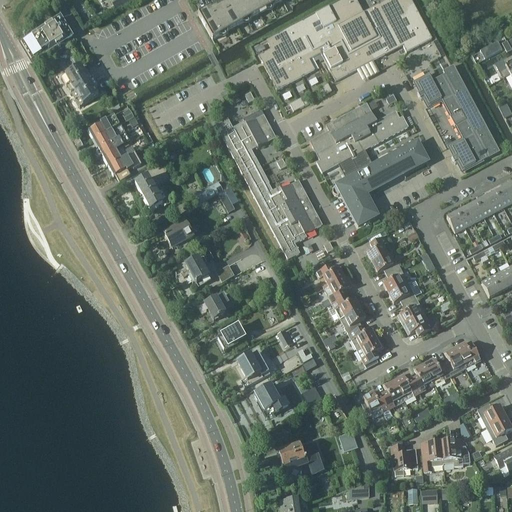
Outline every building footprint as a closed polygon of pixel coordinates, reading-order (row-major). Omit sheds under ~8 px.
[(198,16),(212,41),(215,40),(213,37),(232,27),(234,29),(238,27),(236,24),(255,14),(257,16),(260,14),(259,12),(278,1),(280,3),(281,2),(280,0),(231,0),(229,1),(230,3),(217,10),(216,9),(211,12),(210,9),(198,16)] [(356,72),(373,64),(385,57),(402,47),(406,54),(432,41),(410,0),(390,0),(363,15),(355,0),(345,0),(304,22),(303,22),(266,42),(271,51),(258,58),(277,92),(314,72),(309,61),(320,55),(335,83),(356,72)] [(72,39),(60,19),(30,36),(19,43),(32,65),(44,57),(44,56),(72,39)] [(497,44),(480,53),(484,60),(501,51),(497,44)] [(511,53),(506,44),(502,46),(506,55),(511,53)] [(70,48),(64,52),(69,60),(74,56),(73,55),(70,48)] [(510,76),(511,74),(511,57),(496,66),(503,80),(510,76)] [(432,82),(429,76),(414,84),(419,93),(417,94),(418,96),(417,96),(420,100),(421,101),(423,100),(428,109),(442,102),(450,118),(449,118),(455,128),(462,141),(449,148),(453,157),(451,159),(452,160),(454,164),(455,165),(456,165),(457,164),(462,173),(482,163),(481,162),(488,159),(489,159),(499,153),(481,118),(453,67),(442,73),(444,76),(432,82)] [(65,77),(74,92),(93,80),(88,73),(85,75),(80,68),(65,77)] [(93,80),(74,92),(83,107),(98,97),(93,90),(97,88),(93,80)] [(328,86),(322,89),(325,96),(331,93),(328,86)] [(254,102),(250,94),(244,97),(248,105),(254,102)] [(389,107),(396,103),(393,97),(386,101),(389,107)] [(301,100),(295,103),(299,110),(305,107),(301,100)] [(373,101),(366,104),(370,111),(377,108),(373,101)] [(293,113),(299,110),(295,103),(289,106),(293,113)] [(321,176),(365,152),(408,129),(403,118),(399,120),(396,113),(376,123),(370,112),(367,105),(346,117),(331,125),(334,131),(329,133),(335,145),(316,156),(319,163),(316,164),(321,176)] [(124,117),(127,122),(133,119),(130,114),(124,117)] [(93,142),(107,135),(120,128),(114,117),(100,124),(101,126),(88,133),(93,142)] [(322,227),(310,205),(298,182),(281,191),(279,189),(272,192),(251,152),(257,148),(257,150),(276,140),(264,117),(246,126),(245,123),(233,129),(228,120),(215,127),(269,227),(288,262),(300,255),(295,246),(307,239),(305,236),(316,231),(322,227)] [(135,120),(129,123),(132,129),(138,126),(135,120)] [(121,130),(108,137),(107,135),(93,142),(98,151),(112,143),(124,136),(121,130)] [(112,143),(98,151),(103,160),(122,149),(119,145),(127,140),(124,136),(112,143)] [(371,194),(398,179),(427,164),(417,145),(337,188),(333,190),(333,191),(332,192),(332,193),(332,195),(333,196),(334,197),(335,198),(337,198),(338,198),(341,196),(358,228),(377,218),(364,195),(369,192),(369,193),(370,194),(371,194)] [(122,149),(103,160),(107,168),(134,154),(131,148),(124,153),(122,149)] [(107,168),(113,178),(126,169),(123,164),(128,161),(129,163),(137,158),(134,154),(107,168)] [(280,171),(286,168),(282,161),(276,164),(280,171)] [(155,192),(148,179),(135,186),(142,199),(155,192)] [(218,184),(201,194),(206,203),(218,196),(223,193),(218,184)] [(503,211),(511,205),(511,204),(504,189),(494,194),(503,211)] [(155,192),(142,199),(150,213),(169,202),(163,192),(157,196),(155,192)] [(235,211),(224,192),(223,193),(218,196),(228,214),(235,211)] [(493,216),(503,211),(494,194),(485,199),(493,216)] [(475,204),(484,221),(493,216),(485,199),(475,204)] [(474,226),(484,221),(475,204),(466,209),(474,226)] [(465,231),(474,226),(466,209),(456,215),(465,231)] [(455,236),(465,231),(456,215),(446,220),(455,236)] [(185,224),(163,237),(171,251),(193,239),(185,224)] [(412,228),(406,232),(408,237),(415,233),(412,228)] [(243,240),(248,237),(243,229),(238,232),(243,240)] [(372,266),(392,255),(384,239),(372,245),(375,251),(367,255),(372,266)] [(333,251),(329,244),(323,247),(327,255),(333,251)] [(209,253),(202,256),(206,264),(213,261),(209,253)] [(400,270),(392,255),(372,266),(377,275),(386,271),(389,276),(400,270)] [(427,256),(421,259),(424,264),(430,261),(427,256)] [(193,286),(195,285),(195,286),(209,278),(202,265),(201,265),(198,260),(185,268),(191,278),(189,279),(193,286)] [(228,267),(216,274),(222,284),(234,278),(228,267)] [(330,268),(315,276),(319,282),(322,279),(327,288),(323,290),(324,291),(346,279),(340,269),(333,273),(330,268)] [(508,290),(511,287),(511,273),(509,268),(500,273),(508,290)] [(400,270),(389,276),(391,281),(383,286),(388,296),(408,285),(400,270)] [(490,278),(499,295),(508,290),(500,273),(490,278)] [(247,282),(244,275),(227,285),(231,291),(247,282)] [(499,295),(490,278),(480,284),(489,300),(499,295)] [(351,289),(346,279),(324,291),(330,303),(323,307),(325,310),(332,306),(343,300),(342,298),(344,297),(345,295),(343,293),(351,289)] [(394,306),(402,301),(405,307),(416,301),(408,285),(388,296),(394,306)] [(226,316),(217,300),(204,307),(213,323),(226,316)] [(355,301),(346,305),(343,300),(332,306),(340,322),(360,311),(355,301)] [(405,307),(406,309),(404,310),(403,311),(404,314),(397,317),(403,327),(424,316),(424,315),(420,317),(415,309),(419,306),(416,301),(405,307)] [(455,308),(451,301),(439,308),(443,314),(455,308)] [(360,311),(340,322),(348,337),(360,331),(357,326),(365,321),(360,311)] [(419,339),(431,332),(433,331),(424,316),(403,327),(408,337),(415,334),(418,339),(418,338),(419,339)] [(245,339),(238,327),(221,337),(228,349),(245,339)] [(356,352),(378,340),(373,330),(363,336),(360,331),(348,337),(356,352)] [(323,340),(325,346),(337,342),(335,336),(323,340)] [(364,368),(378,360),(375,355),(383,350),(378,340),(356,352),(364,368)] [(473,349),(468,352),(464,344),(454,350),(465,371),(465,372),(481,363),(473,349)] [(450,380),(465,371),(454,350),(444,355),(449,365),(443,367),(450,380)] [(237,365),(245,380),(240,383),(244,390),(264,378),(251,357),(237,365)] [(433,360),(423,365),(435,388),(450,380),(443,367),(442,368),(441,367),(440,367),(437,368),(433,360)] [(302,367),(306,374),(317,368),(313,361),(302,367)] [(413,384),(419,396),(435,388),(423,365),(413,371),(417,379),(415,380),(414,381),(415,383),(413,384)] [(419,396),(413,384),(411,385),(410,383),(409,383),(406,384),(402,376),(392,382),(404,404),(419,396)] [(392,382),(383,387),(386,394),(384,396),(383,397),(381,398),(389,412),(404,404),(392,382)] [(478,382),(472,385),(476,392),(481,389),(478,382)] [(264,413),(272,408),(276,416),(288,409),(284,402),(282,403),(279,397),(279,394),(277,393),(272,386),(255,396),(264,413)] [(310,410),(322,403),(314,389),(302,396),(310,410)] [(389,412),(381,398),(380,399),(378,399),(376,400),(372,393),(361,398),(373,420),(389,412)] [(489,406),(477,412),(486,430),(508,419),(504,412),(502,413),(499,409),(492,412),(489,406)] [(495,448),(508,442),(504,436),(511,432),(509,427),(511,426),(508,419),(486,430),(495,448)] [(353,449),(357,448),(354,441),(351,442),(350,440),(352,439),(350,433),(350,432),(348,426),(338,429),(340,436),(338,436),(340,444),(342,443),(344,450),(352,447),(353,449)] [(466,432),(460,435),(464,442),(470,439),(466,432)] [(454,469),(463,468),(460,441),(421,446),(424,474),(432,474),(431,469),(444,467),(443,466),(454,465),(454,469)] [(289,473),(309,466),(312,477),(324,474),(318,456),(306,461),(306,460),(304,460),(300,447),(278,454),(282,468),(281,469),(284,478),(290,476),(289,473)] [(418,471),(416,452),(409,452),(409,456),(403,456),(402,448),(391,449),(392,458),(393,458),(395,478),(404,477),(403,472),(418,471)] [(511,454),(511,451),(511,450),(511,449),(494,459),(505,480),(511,475),(511,454)] [(472,455),(475,461),(481,458),(478,452),(472,455)] [(361,480),(348,483),(349,489),(363,485),(361,480)] [(369,485),(364,487),(349,492),(351,502),(369,499),(369,485)] [(418,506),(417,491),(417,490),(408,491),(408,492),(408,507),(418,506)] [(455,491),(441,491),(442,502),(456,501),(455,491)] [(437,505),(437,493),(421,494),(421,506),(437,505)] [(299,511),(298,501),(286,502),(286,503),(279,504),(280,511),(299,511)]
